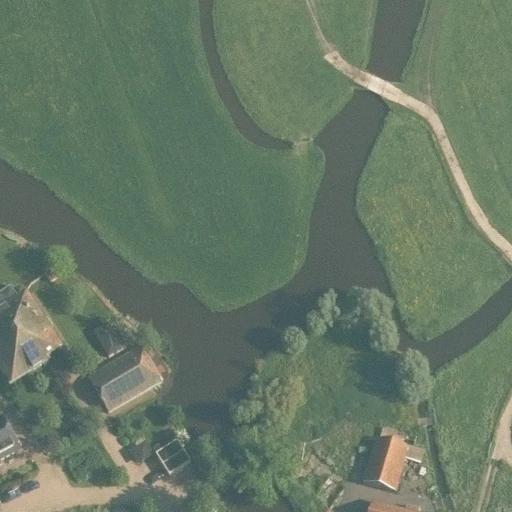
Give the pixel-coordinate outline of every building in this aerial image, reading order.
[(0,304),(0,373),(7,384),(47,359),(45,355),(60,345),(24,289),(0,304)] [(87,375),(107,410),(160,379),(139,345),(87,375)] [(0,457),(16,449),(0,419),(0,457)] [(360,480),(394,490),(404,457),(418,461),(422,448),(412,446),(415,434),(381,425),(378,436),(373,435),(360,480)] [(262,453),(299,459),(301,443),(265,437),(262,453)] [(167,473),(188,460),(177,442),(175,439),(154,452),(156,456),(167,473)] [(139,458),(150,451),(146,444),(139,443),(132,447),(139,458)] [(313,494),(327,507),(343,486),(327,475),(313,494)] [(417,511),(418,511),(371,498),(366,511),(417,511)]
